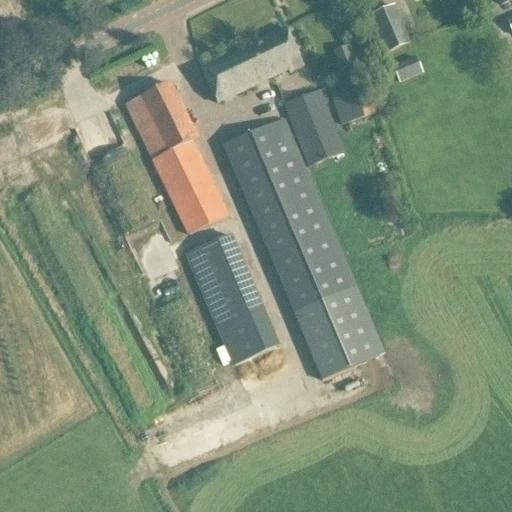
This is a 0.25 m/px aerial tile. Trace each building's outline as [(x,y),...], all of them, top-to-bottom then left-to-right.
[(372,17),(389,54),(410,45),(393,8),(372,17)] [(201,70),(218,105),(287,72),(289,71),(291,75),(305,68),(286,30),(201,70)] [(393,67),(401,84),(424,73),(416,56),(393,67)] [(327,89),(341,127),(375,114),(361,76),(327,89)] [(153,162),(188,235),(230,216),(194,142),(196,141),(169,85),(126,106),(153,162)] [(283,106),(309,168),(347,153),(321,91),(283,106)] [(283,121),(222,148),(294,316),(322,383),(383,356),(355,289),(283,121)] [(232,235),(184,256),(233,369),(280,349),(232,235)]
